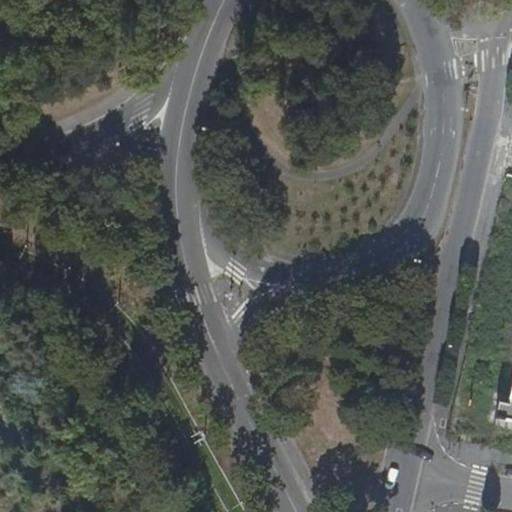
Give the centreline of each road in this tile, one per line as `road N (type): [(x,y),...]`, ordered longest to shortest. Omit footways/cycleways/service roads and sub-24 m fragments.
road 1 (tertiary): [(403,471),(487,125),(490,21)]
road 2 (tertiary): [(431,21),(443,118),(428,203),(409,239),(386,260),(312,285)]
road 3 (tertiary): [(198,59),(111,129),(39,155),(0,158)]
road 4 (tertiary): [(222,364),(177,205)]
road 5 (tertiary): [(312,285),(236,268),(177,205)]
road 6 (tertiary): [(295,511),(222,364)]
road 7 (tertiary): [(177,205),(183,115),(198,59)]
road 8 (tertiary): [(312,285),(255,310),(222,364)]
